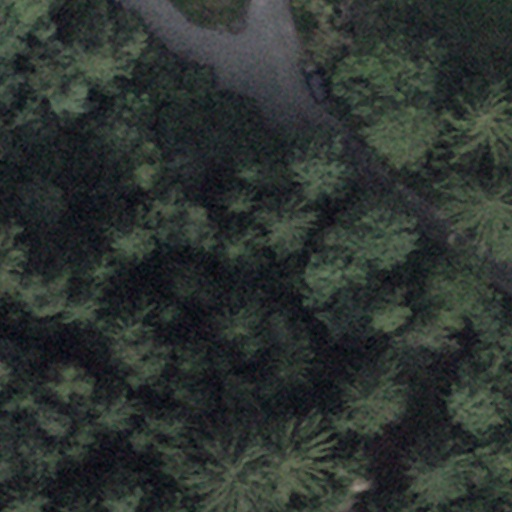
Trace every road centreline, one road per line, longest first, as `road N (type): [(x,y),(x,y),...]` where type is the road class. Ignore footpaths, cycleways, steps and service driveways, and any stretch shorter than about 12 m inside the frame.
road 1 (track): [(347,146),(188,26),(171,0)]
road 2 (unclassified): [(511,275),(347,146)]
road 3 (unclassified): [(283,0),(347,146)]
